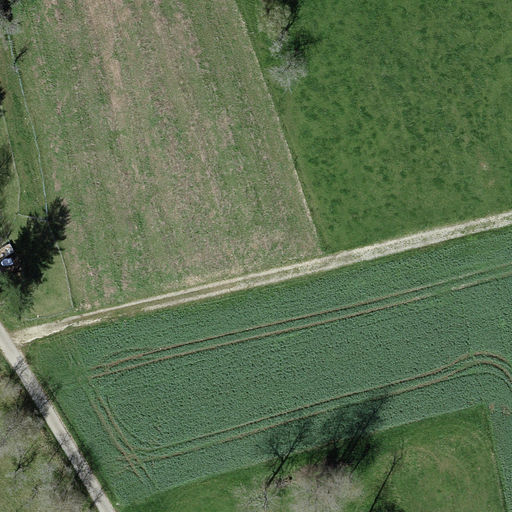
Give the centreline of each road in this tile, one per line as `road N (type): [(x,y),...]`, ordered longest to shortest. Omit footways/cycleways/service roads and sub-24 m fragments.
road 1 (track): [(6,350),(98,315),(369,254)]
road 2 (unclassified): [(105,511),(0,340)]
road 3 (track): [(511,217),(369,254)]
